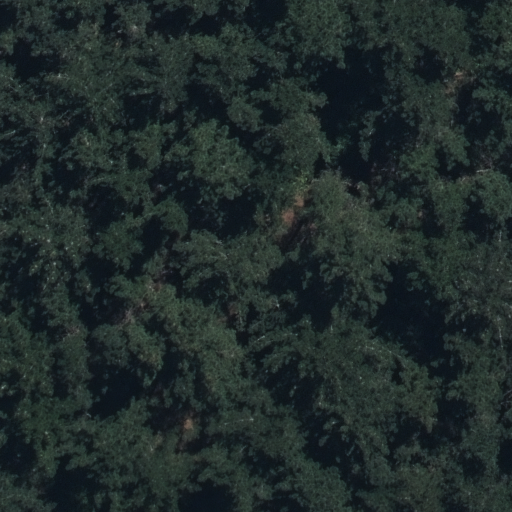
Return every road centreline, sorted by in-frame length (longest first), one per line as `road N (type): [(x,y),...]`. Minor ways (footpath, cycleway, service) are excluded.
road 1 (track): [(156,511),(319,91),(340,0)]
road 2 (track): [(511,121),(171,461)]
